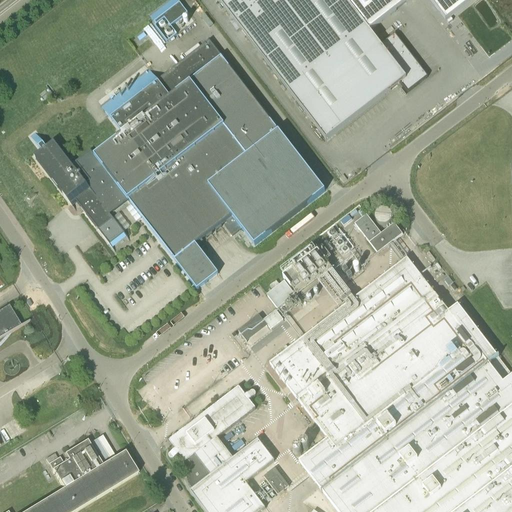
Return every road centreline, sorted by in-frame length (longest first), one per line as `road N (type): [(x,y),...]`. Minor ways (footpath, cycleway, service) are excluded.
road 1 (unclassified): [(108,385),(511,74)]
road 2 (unknown): [(204,0),(308,139),(342,149)]
road 3 (unclassified): [(108,385),(0,212)]
road 4 (unknown): [(369,138),(432,78),(429,50),(392,0)]
road 5 (unclassified): [(187,511),(108,385)]
